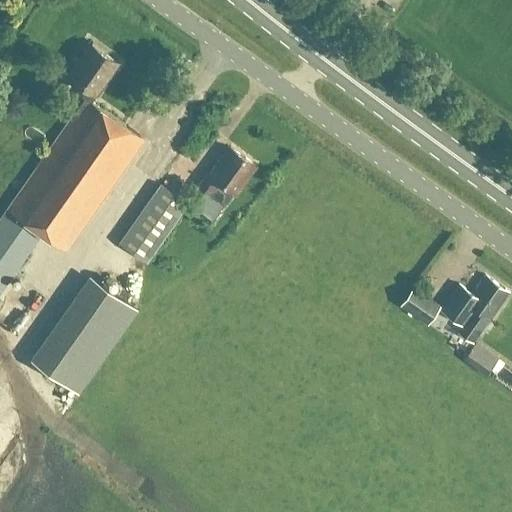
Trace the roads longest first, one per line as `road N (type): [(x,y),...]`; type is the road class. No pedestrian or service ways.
road 1 (unclassified): [(511,253),(155,0)]
road 2 (primary): [(511,198),(244,0)]
